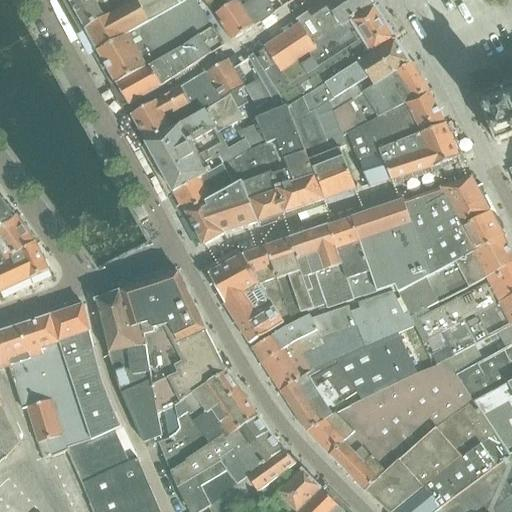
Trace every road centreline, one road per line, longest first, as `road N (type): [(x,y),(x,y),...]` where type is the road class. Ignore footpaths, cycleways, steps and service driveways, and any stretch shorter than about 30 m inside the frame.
road 1 (residential): [(179,253),(284,431),(365,511)]
road 2 (residential): [(179,253),(211,254),(483,162)]
road 3 (residential): [(39,0),(179,253)]
road 4 (residential): [(483,162),(393,0)]
road 5 (residential): [(83,286),(0,171)]
